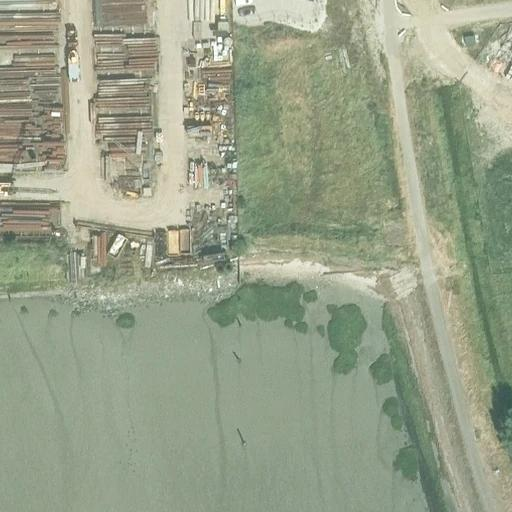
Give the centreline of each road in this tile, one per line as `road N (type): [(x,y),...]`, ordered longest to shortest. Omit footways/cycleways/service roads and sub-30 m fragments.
road 1 (unclassified): [(391,26),(413,227),(467,440),(494,511)]
road 2 (unclassified): [(511,100),(442,66),(391,26)]
